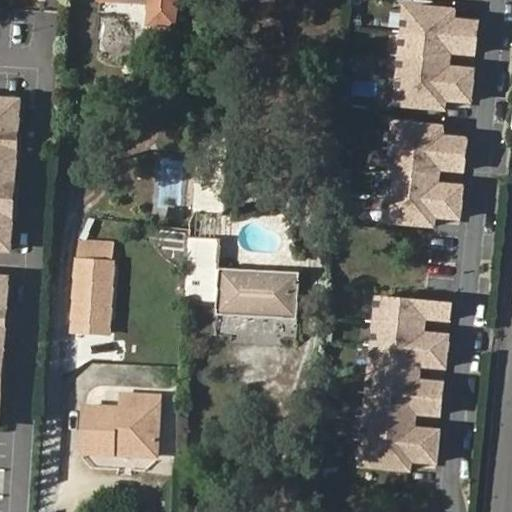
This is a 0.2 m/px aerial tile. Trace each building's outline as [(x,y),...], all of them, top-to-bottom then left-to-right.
[(118,0),(150,2),(150,24),(173,25),(173,0),(118,0)] [(453,11),(406,7),(396,104),(444,108),(445,98),(470,101),(473,71),(448,68),(449,51),(474,53),(477,23),(452,21),(453,11)] [(0,14),(0,48),(17,50),(19,16),(0,14)] [(4,220),(6,184),(11,184),(13,152),(8,152),(10,134),(15,135),(17,103),(0,101),(0,250),(7,251),(9,220),(4,220)] [(442,128),(395,123),(385,221),(433,225),(434,215),(459,217),(462,188),(436,185),(438,168),(463,170),(466,140),(441,138),(442,128)] [(195,160),(195,212),(225,213),(225,160),(195,160)] [(216,302),(218,237),(186,236),(184,301),(216,302)] [(76,237),(76,258),(111,260),(112,239),(76,237)] [(76,258),(72,328),(107,330),(111,260),(76,258)] [(219,271),(217,315),(298,318),(299,274),(219,271)] [(451,303),(378,296),(362,465),(410,469),(411,459),(436,462),(439,432),(414,429),(415,412),(440,414),(443,384),(418,382),(420,364),(445,367),(448,337),(422,334),(424,317),(449,318),(451,303)] [(85,404),(83,449),(114,451),(115,443),(139,444),(139,452),(158,453),(161,393),(123,391),(122,406),(85,404)] [(115,443),(114,451),(139,452),(139,444),(115,443)]
